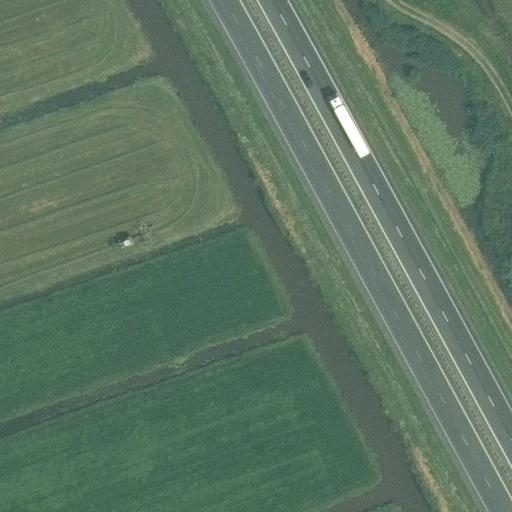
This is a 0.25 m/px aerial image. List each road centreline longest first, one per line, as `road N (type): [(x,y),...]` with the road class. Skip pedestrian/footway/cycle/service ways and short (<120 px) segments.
road 1 (trunk): [(218,0),(504,511)]
road 2 (trunk): [(511,441),(266,0)]
road 3 (track): [(511,127),(462,41),(389,0)]
